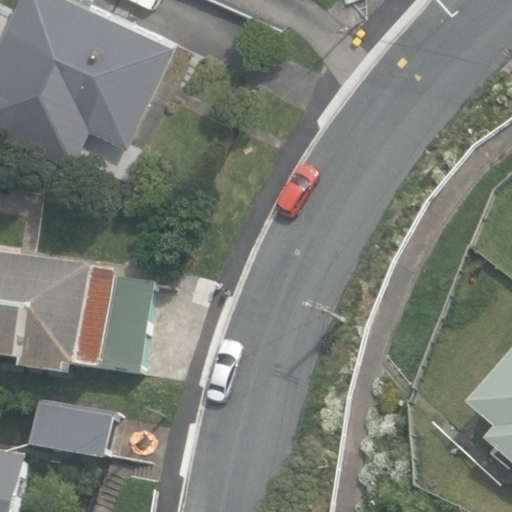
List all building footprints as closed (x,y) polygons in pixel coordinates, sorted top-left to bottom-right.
[(31,0),(0,65),(0,79),(137,146),(188,41),(103,0),(31,0)] [(34,372),(78,379),(79,371),(113,376),(114,368),(150,373),(162,287),(126,283),(127,275),(0,257),(0,358),(35,363),(34,372)] [(497,444),(511,457),(511,375),(483,409),(508,431),(497,444)] [(39,449),(115,461),(122,417),(47,404),(39,449)] [(0,511),(24,511),(34,458),(0,452),(0,511)]
